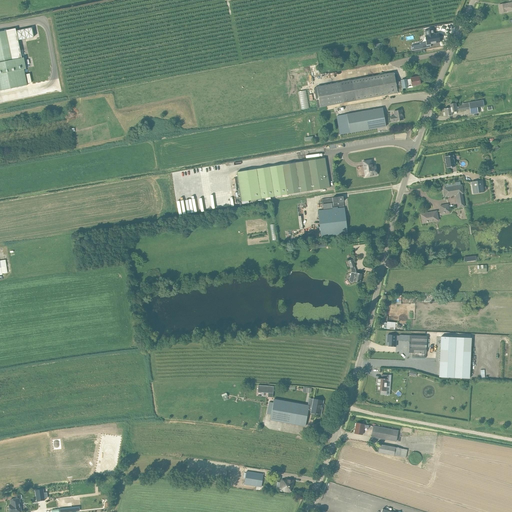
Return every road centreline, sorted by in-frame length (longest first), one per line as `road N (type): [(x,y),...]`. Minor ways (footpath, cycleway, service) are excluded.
road 1 (unclassified): [(308,511),(366,340),(421,131),(473,0)]
road 2 (unknown): [(346,407),(511,442)]
road 3 (unknown): [(0,27),(43,23),(54,75),(47,85),(0,94)]
